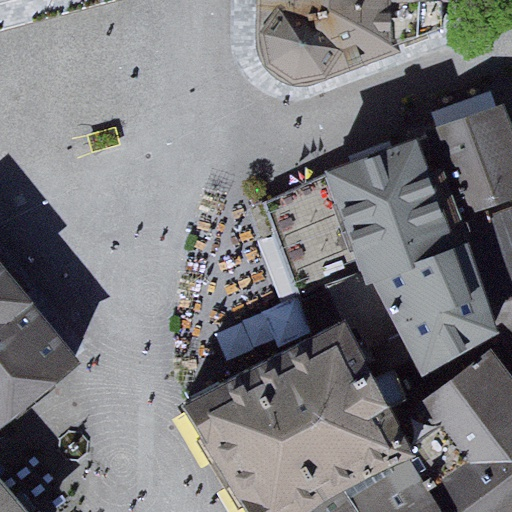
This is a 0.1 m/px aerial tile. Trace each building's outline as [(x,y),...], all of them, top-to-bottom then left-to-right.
[(0,0),(0,29),(115,0),(0,0)] [(259,0),(258,23),(263,53),(269,72),(292,90),(321,90),(453,45),(451,0),(259,0)] [(511,116),(425,146),(459,245),(511,226),(511,116)] [(425,146),(293,193),(326,280),(356,269),(397,378),(498,340),(488,315),(511,305),(511,226),(459,245),(425,146)] [(0,437),(84,365),(0,266),(0,437)] [(325,511),(417,447),(326,319),(188,416),(224,467),(255,511),(325,511)] [(471,468),(441,491),(457,511),(511,511),(511,377),(494,354),(424,407),(471,468)] [(441,511),(406,465),(341,511),(441,511)] [(0,511),(25,511),(0,481),(0,511)]
